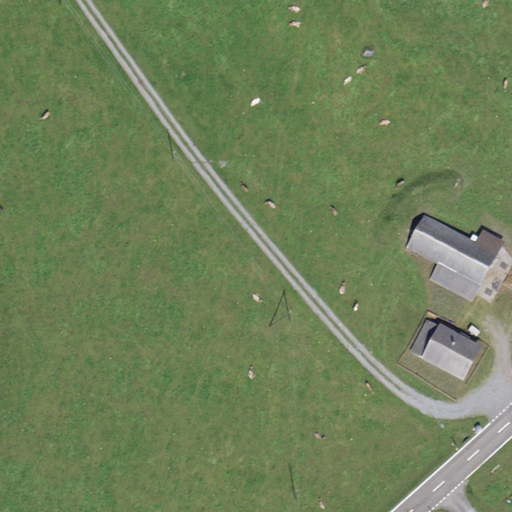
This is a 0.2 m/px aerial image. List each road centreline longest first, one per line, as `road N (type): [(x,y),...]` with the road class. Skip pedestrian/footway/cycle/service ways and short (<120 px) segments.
road 1 (track): [(82,0),(193,156),(400,395),(451,420),(507,406),(511,412)]
road 2 (track): [(319,0),(333,325)]
road 3 (primary): [(511,419),(411,511)]
